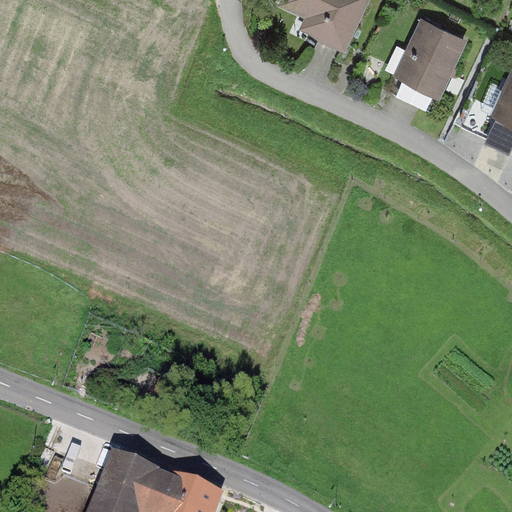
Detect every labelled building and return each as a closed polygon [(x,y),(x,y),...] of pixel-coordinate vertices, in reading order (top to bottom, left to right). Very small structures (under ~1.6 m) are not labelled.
[(370,0),(282,0),(281,3),(307,16),(301,29),(347,50),(370,0)] [(466,39),(419,18),(393,75),(440,96),(466,39)] [(511,70),(492,112),(498,116),(487,140),(511,152),(511,149),(511,70)] [(186,375),(166,367),(152,401),(176,411),(183,393),(179,391),(186,375)] [(224,511),(230,499),(111,454),(89,511),(224,511)]
